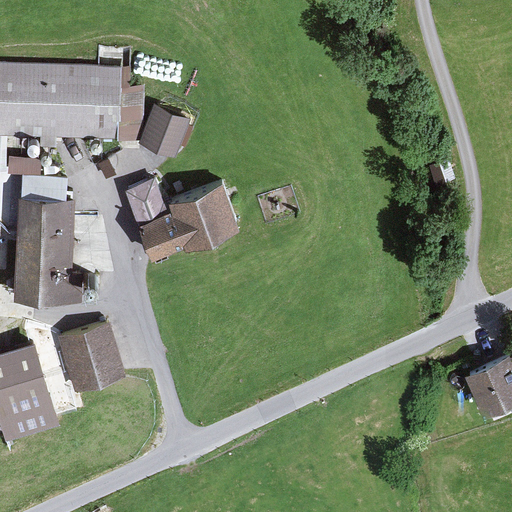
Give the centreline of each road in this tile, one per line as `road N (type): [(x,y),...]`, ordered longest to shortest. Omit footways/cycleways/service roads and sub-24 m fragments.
road 1 (tertiary): [(50,511),(511,301)]
road 2 (track): [(479,316),(421,0)]
